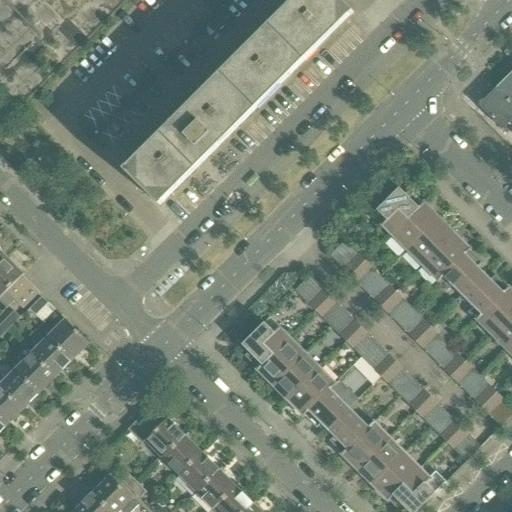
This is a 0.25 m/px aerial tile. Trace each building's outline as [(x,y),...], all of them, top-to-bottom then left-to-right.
[(128,0),(0,0),(0,94),(17,111),(128,0)] [(295,0),(127,168),(124,171),(160,206),(163,203),(162,203),(350,16),(353,13),(340,0),(295,0)] [(496,89),(511,105),(511,74),(497,89),(496,89)] [(511,119),(511,105),(496,89),(496,90),(480,106),(479,106),(502,130),(503,129),(502,129),(511,119)] [(381,226),(392,236),(423,205),(410,191),(406,196),(399,189),(377,211),(386,221),(381,226)] [(392,236),(407,251),(438,220),(429,210),(427,212),(422,207),(424,206),(423,205),(392,236)] [(407,251),(422,266),(454,235),(453,234),(451,236),(446,231),(448,229),(438,220),(407,251)] [(437,282),(442,277),(469,250),(459,241),(458,242),(453,238),(454,236),(454,235),(422,266),(437,282)] [(442,277),(461,297),(484,274),(478,268),(482,263),(469,250),(442,277)] [(345,269),(351,276),(364,263),(357,257),(345,269)] [(0,298),(22,277),(23,275),(7,258),(0,264),(0,298)] [(364,263),(351,276),(358,282),(370,269),(364,263)] [(461,297),(481,316),(508,289),(495,276),(490,280),(484,274),(461,297)] [(0,302),(6,309),(15,301),(30,285),(22,277),(0,298),(0,302)] [(30,285),(15,301),(23,309),(39,294),(30,285)] [(376,300),(382,307),(395,294),(388,288),(376,300)] [(476,321),(492,336),(511,315),(511,293),(508,289),(481,316),(476,321)] [(310,304),(316,311),(329,298),(322,291),(310,304)] [(395,294),(382,307),(389,313),(401,301),(395,294)] [(30,310),(36,316),(43,323),(55,311),(48,304),(42,298),(30,310)] [(329,298),(316,311),(322,317),(335,304),(329,298)] [(14,312),(2,324),(8,330),(20,318),(14,312)] [(511,315),(492,336),(507,351),(511,346),(511,315)] [(65,320),(48,337),(73,360),(89,344),(65,320)] [(340,335),(347,342),(360,329),(353,322),(340,335)] [(410,335),(417,341),(429,329),(423,322),(410,335)] [(244,357),(258,370),(289,339),(279,328),(274,333),(264,323),(242,346),(248,353),(244,357)] [(360,329),(347,342),(353,348),(366,335),(360,329)] [(429,329),(417,341),(423,348),(436,335),(429,329)] [(48,337),(31,354),(55,378),(73,360),(48,337)] [(263,375),(273,385),(304,354),(289,339),(258,370),(259,371),(260,369),(265,374),(263,375)] [(31,354),(16,370),(40,394),(55,378),(31,354)] [(287,400),(288,401),(320,369),(304,354),(273,385),(283,395),(284,394),(289,398),(287,400)] [(375,370),(382,376),(394,364),(388,357),(375,370)] [(445,370),(452,376),(464,364),(458,357),(445,370)] [(394,364),(382,376),(388,383),(401,370),(394,364)] [(464,364),(452,376),(458,383),(471,370),(464,364)] [(303,416),(331,389),(335,384),(320,369),(288,401),(289,401),(291,400),(295,404),(294,406),(303,416)] [(16,370),(0,385),(0,388),(23,411),(40,394),(16,370)] [(0,388),(0,420),(6,427),(23,411),(0,388)] [(476,401),(483,407),(495,394),(489,388),(476,401)] [(321,425),(327,431),(350,408),(331,389),(303,416),(317,429),(321,425)] [(410,405),(417,411),(429,399),(423,392),(410,405)] [(495,394),(483,407),(489,414),(502,401),(495,394)] [(429,399),(417,411),(423,418),(436,405),(429,399)] [(329,442),(342,455),(370,428),(350,408),(327,431),(333,437),(329,442)] [(145,442),(162,459),(185,436),(185,435),(184,436),(168,420),(169,419),(168,418),(144,442),(144,443),(145,442)] [(357,469),(358,470),(389,439),(374,423),(370,428),(342,455),(352,465),(354,463),(358,468),(357,469)] [(441,436),(448,442),(460,429),(454,423),(441,436)] [(460,429),(448,442),(454,449),(467,436),(460,429)] [(162,459),(179,476),(202,453),(202,452),(201,453),(185,437),(185,436),(162,459)] [(363,476),(373,485),(404,454),(389,439),(358,470),(358,471),(360,469),(365,474),(363,476)] [(179,476),(196,492),(218,470),(202,454),(202,453),(179,476)] [(387,500),(388,501),(420,469),(404,454),(373,485),(382,495),(384,494),(389,498),(387,500)] [(196,492),(213,510),(236,486),(235,487),(219,471),(219,470),(219,469),(218,470),(196,492)] [(420,469),(388,501),(399,511),(403,511),(406,510),(407,511),(416,511),(435,494),(425,484),(430,479),(420,469)] [(109,477),(92,494),(109,511),(119,511),(121,510),(122,511),(131,511),(139,505),(109,475),(109,476),(109,477)] [(122,481),(131,490),(137,484),(128,475),(122,481)] [(137,484),(131,490),(140,499),(146,493),(137,484)] [(213,510),(215,511),(244,511),(253,504),(253,503),(252,504),(236,487),(236,486),(213,510)] [(85,501),(75,511),(109,511),(92,494),(85,501),(84,500),(84,501),(85,501)]
